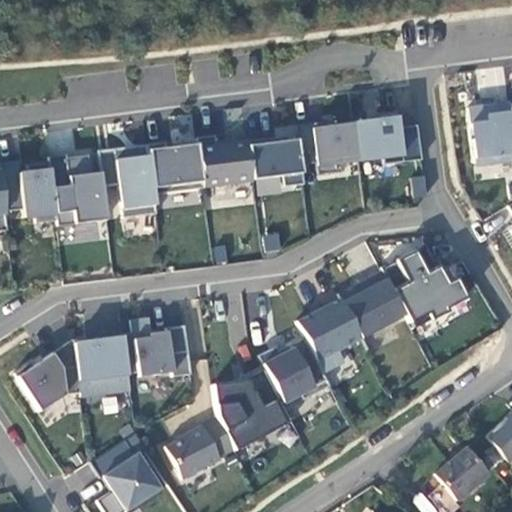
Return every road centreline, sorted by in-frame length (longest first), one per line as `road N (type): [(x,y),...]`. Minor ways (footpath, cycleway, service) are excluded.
road 1 (residential): [(450,217),(366,223),(277,266),(56,294),(0,328)]
road 2 (residential): [(416,60),(0,118)]
road 3 (residential): [(511,362),(298,511)]
road 4 (residential): [(450,217),(434,191),(416,60)]
road 5 (residential): [(511,321),(450,217)]
